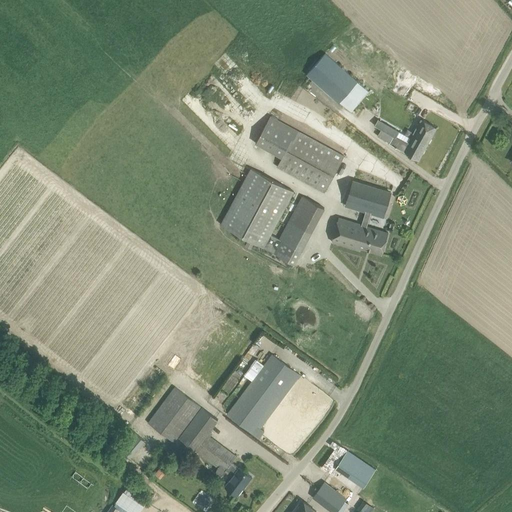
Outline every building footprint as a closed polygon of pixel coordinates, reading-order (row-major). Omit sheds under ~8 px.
[(357,112),(353,109),(369,91),(324,53),(306,74),(339,102),(354,115),(357,112)] [(255,143),(282,158),(276,167),(324,193),(344,156),(270,116),(255,143)] [(389,143),(410,155),(418,160),(436,128),(421,119),(408,144),(395,137),(399,130),(379,119),(375,125),(381,129),(377,136),(389,143)] [(250,168),(220,225),(294,264),(324,208),(303,196),(280,239),(271,234),(294,192),(250,168)] [(354,182),(346,206),(349,207),(359,210),(385,217),(392,194),(382,191),(354,182)] [(332,242),(349,247),(359,250),(359,248),(382,254),(388,233),(378,230),(339,218),(332,242)] [(227,414),(259,438),(264,431),(260,428),(297,378),(298,379),(301,376),(272,354),(227,414)] [(148,423),(174,442),(200,406),(175,387),(148,423)] [(179,438),(218,468),(217,469),(216,472),(217,474),(219,475),(221,476),(222,475),(224,474),(225,472),(232,477),(226,486),(237,495),(245,484),(246,485),(252,477),(232,462),(236,456),(211,437),(214,434),(209,431),(218,419),(202,407),(179,438)] [(130,458),(143,439),(132,432),(120,450),(130,458)] [(335,468),(363,487),(375,470),(347,451),(335,468)] [(279,468),(283,463),(278,459),(274,464),(279,468)] [(154,474),(160,479),(166,473),(159,468),(154,474)] [(313,497),(332,511),(336,511),(346,499),(324,482),(313,497)] [(315,511),(316,511),(302,500),(292,511),(315,511)] [(361,511),(366,511),(371,506),(362,500),(356,508),(361,511)]
